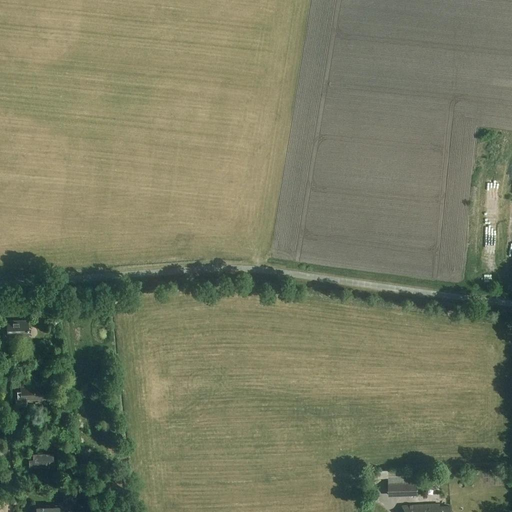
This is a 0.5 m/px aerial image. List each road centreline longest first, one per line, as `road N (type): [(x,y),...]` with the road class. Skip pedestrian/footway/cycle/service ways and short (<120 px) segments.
road 1 (unclassified): [(511,303),(254,268),(0,283)]
road 2 (residential): [(11,511),(0,370)]
